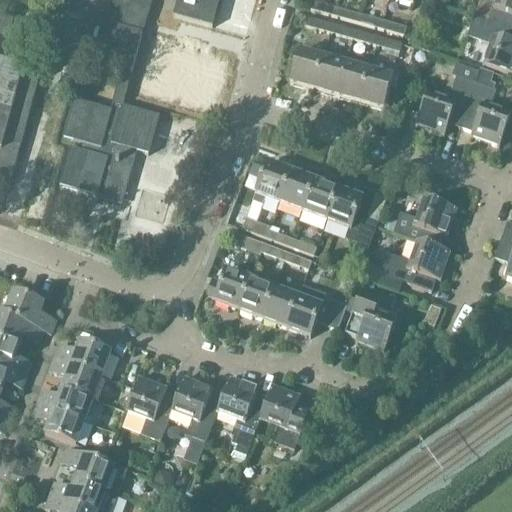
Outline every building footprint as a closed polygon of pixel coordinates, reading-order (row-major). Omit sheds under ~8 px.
[(118,74),(116,89),(125,91),(128,77),(129,71),(130,72),(130,74),(132,74),(142,36),(140,36),(140,38),(138,38),(140,32),(148,12),(151,0),(178,0),(173,19),(212,29),(220,0),(112,0),(105,28),(88,23),(88,21),(86,20),(76,59),(77,60),(78,58),(120,69),(118,74)] [(481,0),(475,20),(511,32),(511,0),(499,0),(498,5),(483,0),(481,0)] [(334,19),(337,11),(313,4),(310,12),(334,19)] [(357,26),(360,17),(337,11),(334,19),(357,26)] [(0,36),(8,38),(13,21),(0,17),(0,36)] [(380,32),(383,24),(360,17),(357,26),(380,32)] [(511,32),(475,20),(468,40),(491,48),(484,68),(511,78),(511,32)] [(330,36),(332,28),(308,21),(306,30),(330,36)] [(383,24),(380,32),(404,39),(407,30),(383,24)] [(353,43),(355,34),(332,28),(330,36),(353,43)] [(376,49),(378,41),(355,34),(353,43),(376,49)] [(151,36),(134,95),(215,119),(232,60),(151,36)] [(378,41),(376,49),(400,56),(402,47),(378,41)] [(314,93),(323,61),(299,55),(290,87),(314,93)] [(337,100),(346,68),(323,61),(314,93),(337,100)] [(0,184),(9,188),(32,107),(38,83),(22,79),(24,70),(0,62),(0,184)] [(427,96),(415,130),(444,140),(449,127),(460,132),(476,87),(480,75),(456,67),(452,79),(456,80),(448,104),(427,96)] [(360,106),(369,74),(346,68),(337,100),(360,106)] [(369,74),(360,106),(384,113),(390,90),(393,80),(369,74)] [(393,80),(390,90),(402,93),(406,78),(394,75),(393,80)] [(476,87),(460,132),(472,136),(470,141),(499,151),(511,116),(491,109),(497,94),(476,87)] [(125,91),(116,89),(114,101),(111,113),(75,103),(64,141),(82,146),(80,154),(70,151),(60,189),(97,199),(100,190),(128,198),(128,197),(125,196),(137,154),(149,157),(159,120),(122,109),(124,104),(125,91)] [(250,166),(246,177),(261,183),(265,172),(250,166)] [(291,175),(267,166),(265,172),(261,183),(252,205),(263,208),(266,201),(280,206),(291,175)] [(303,215),(315,184),(291,175),(280,206),(303,215)] [(327,224),(339,193),(315,184),(303,215),(327,224)] [(358,246),(367,221),(357,217),(362,202),(339,193),(327,224),(351,233),(348,242),(358,246)] [(438,252),(442,240),(447,242),(458,213),(424,201),(416,222),(400,216),(392,237),(417,246),(417,245),(438,252)] [(367,221),(358,246),(369,249),(379,222),(369,218),(367,221)] [(266,242),(270,233),(269,233),(270,231),(246,222),(242,233),(266,242)] [(511,227),(507,225),(494,262),(509,267),(504,281),(511,283),(511,227)] [(290,251),(293,243),(270,233),(266,242),(290,251)] [(261,256),(264,248),(239,239),(235,250),(259,259),(261,256)] [(293,243),(290,251),(313,260),(316,251),(293,243)] [(451,256),(438,252),(417,245),(417,246),(410,265),(387,257),(381,274),(362,267),(357,280),(399,295),(403,285),(431,295),(436,283),(441,285),(451,256)] [(369,249),(359,246),(353,262),(362,266),(369,249)] [(285,265),(288,257),(264,248),(261,256),(285,265)] [(288,257),(285,265),(308,274),(311,266),(288,257)] [(213,283),(207,299),(216,302),(215,305),(240,314),(251,284),(254,275),(244,271),(241,280),(226,274),(222,286),(213,283)] [(263,323),(275,292),(251,284),(240,314),(263,323)] [(298,301),(287,332),(311,341),(316,325),(337,333),(346,309),(326,301),(326,299),(302,290),(298,301)] [(361,291),(344,336),(357,341),(355,346),(384,357),(396,324),(395,323),(397,318),(378,310),(382,299),(361,291)] [(287,332),(298,301),(275,292),(263,323),(287,332)] [(0,317),(43,335),(51,338),(56,325),(40,318),(44,308),(14,296),(6,318),(0,315),(0,317)] [(39,347),(43,335),(0,317),(0,343),(20,351),(24,341),(39,347)] [(17,361),(20,351),(0,343),(0,369),(27,379),(31,367),(17,361)] [(54,362),(102,380),(111,357),(80,345),(75,356),(59,350),(54,362)] [(119,346),(114,354),(122,359),(127,351),(119,346)] [(93,403),(102,380),(54,362),(50,375),(67,381),(63,391),(93,403)] [(22,392),(27,379),(0,369),(0,395),(4,396),(7,386),(22,392)] [(178,401),(177,401),(166,397),(168,392),(139,381),(126,415),(147,423),(141,439),(161,447),(173,416),(178,401)] [(173,416),(170,423),(190,431),(187,440),(206,447),(217,415),(222,401),(211,397),(213,392),(184,381),(177,401),(178,401),(173,416)] [(222,401),(217,415),(240,424),(233,440),(236,442),(234,448),(235,448),(231,459),(244,464),(248,454),(260,423),(268,402),(257,397),(258,392),(230,381),(222,401)] [(268,402),(260,423),(281,431),(275,447),(294,455),(311,410),(299,405),(301,400),(272,389),(268,402)] [(85,425),(93,403),(63,391),(59,401),(42,395),(37,407),(85,425)] [(0,406),(0,405),(4,396),(0,395),(0,420),(9,424),(14,412),(0,406)] [(76,448),(85,425),(37,407),(33,420),(49,426),(45,437),(76,448)] [(0,435),(5,437),(9,424),(0,420),(0,435)] [(100,449),(97,457),(106,460),(109,452),(100,449)] [(67,454),(62,467),(79,473),(75,483),(117,499),(127,473),(114,469),(113,471),(67,454)] [(154,480),(152,484),(164,489),(169,477),(164,476),(154,480)] [(55,487),(50,499),(83,511),(112,511),(117,499),(75,483),(71,493),(55,487)] [(83,511),(50,499),(45,511),(83,511)] [(213,499),(210,509),(217,511),(218,511),(221,511),(224,504),(213,499)]
